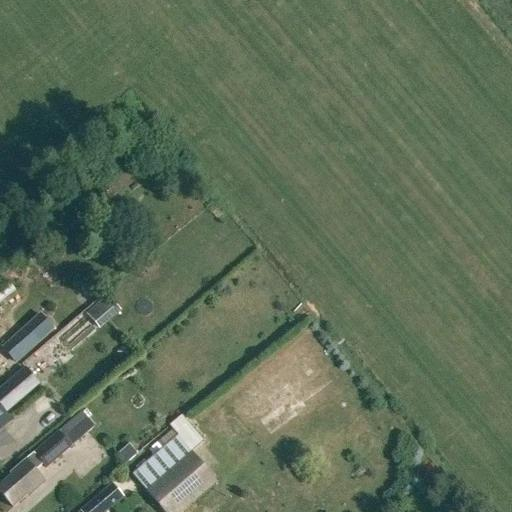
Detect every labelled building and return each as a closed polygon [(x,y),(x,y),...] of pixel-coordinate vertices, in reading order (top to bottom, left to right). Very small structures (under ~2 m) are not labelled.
[(18,296),(10,286),(0,294),(0,307),(1,309),(18,296)] [(81,289),(59,306),(67,316),(89,299),(81,289)] [(123,310),(109,294),(87,313),(101,329),(123,310)] [(40,316),(2,349),(16,364),(53,331),(40,316)] [(0,433),(6,429),(0,422),(0,421),(30,395),(29,393),(41,382),(28,367),(0,391),(0,433)] [(197,446),(209,435),(186,411),(174,422),(197,446)] [(92,427),(81,415),(60,433),(10,474),(12,477),(0,488),(0,493),(14,510),(27,499),(29,499),(47,484),(38,473),(45,467),(47,470),(73,448),(70,445),(92,427)] [(133,476),(163,511),(181,511),(216,483),(179,438),(133,476)] [(139,460),(141,443),(125,442),(124,459),(139,460)] [(114,486),(82,511),(108,511),(125,498),(114,486)]
